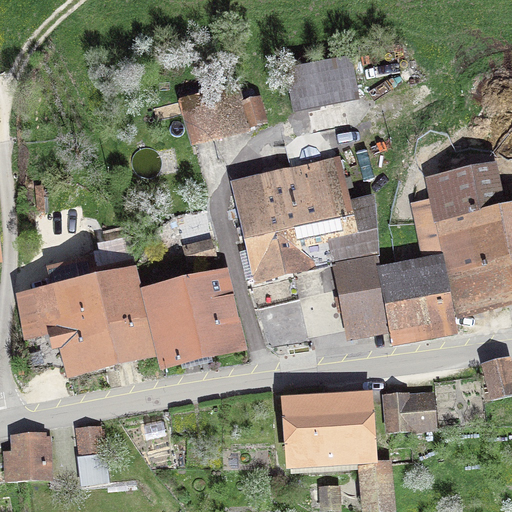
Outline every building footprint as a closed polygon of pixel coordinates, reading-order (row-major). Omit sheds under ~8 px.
[(240,104),(248,129),(266,124),(258,99),(240,104)] [(338,162),(233,187),(248,251),(239,253),(246,280),(255,278),(255,281),(332,263),(333,270),(337,269),(351,344),(391,336),(380,273),(377,260),(373,199),(348,205),(338,162)] [(433,201),(437,222),(511,205),(511,189),(499,193),(493,168),(429,182),(433,201)] [(424,257),(444,253),(437,222),(433,201),(413,205),(424,257)] [(511,205),(437,222),(444,253),(457,313),(511,301),(511,205)] [(380,273),(393,345),(456,334),(442,261),(380,273)] [(19,307),(26,339),(59,331),(70,377),(156,356),(135,271),(19,297),(19,307)] [(225,274),(145,294),(162,368),(242,349),(225,274)] [(511,382),(507,362),(485,368),(492,401),(511,396),(511,382)] [(388,434),(433,429),(430,396),(386,400),(388,434)] [(292,465),(360,460),(375,459),(371,401),(288,407),(292,465)] [(102,453),(99,431),(78,433),(81,454),(102,453)] [(42,436),(16,436),(16,457),(6,457),(7,483),(50,481),(49,440),(42,441),(42,436)] [(360,460),(364,511),(391,511),(390,468),(376,469),(375,459),(360,460)] [(322,510),(339,509),(338,490),(321,491),(322,510)]
